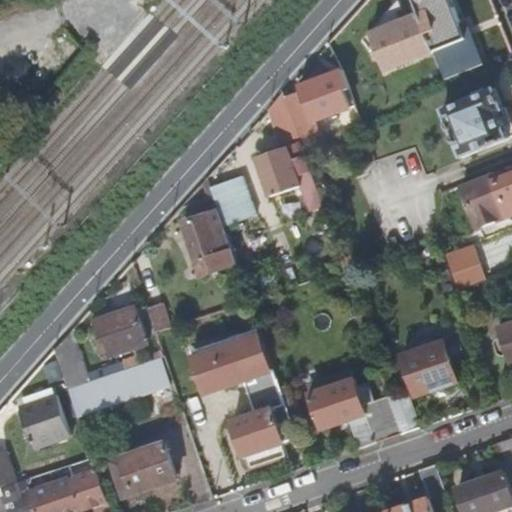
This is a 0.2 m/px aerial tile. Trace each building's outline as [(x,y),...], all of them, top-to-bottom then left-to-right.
[(388,73),(442,54),(446,67),(477,56),(457,0),(416,0),(421,11),(372,28),(388,73)] [(342,30),(330,44),(342,67),(357,60),(342,30)] [(33,36),(6,66),(14,73),(41,43),(33,36)] [(351,88),(344,72),(302,88),(305,93),(316,122),(357,106),(351,88)] [(496,89),(444,110),(463,158),(509,139),(499,112),(504,110),(496,89)] [(56,90),(51,95),(56,100),(61,95),(56,90)] [(259,159),(272,197),(302,187),(316,183),(304,147),(288,99),(285,93),(271,109),(285,151),(277,154),(276,150),(270,152),(271,155),(259,159)] [(305,93),(288,99),(304,147),(317,143),(311,124),(316,122),(305,93)] [(45,102),(39,108),(44,113),(50,107),(45,102)] [(511,166),(463,186),(480,229),(511,215),(511,166)] [(443,174),(436,177),(438,183),(445,181),(443,174)] [(220,210),(225,226),(257,215),(244,177),(212,188),(214,194),(220,210)] [(209,178),(204,184),(208,196),(214,194),(212,188),(209,178)] [(316,183),(302,187),(310,211),(324,206),(316,183)] [(302,187),(272,197),(280,221),(310,211),(302,187)] [(220,210),(184,222),(203,276),(238,264),(225,226),(220,210)] [(476,248),(450,257),(456,274),(482,265),(476,248)] [(352,258),(343,261),(346,270),(355,267),(352,258)] [(163,304),(148,308),(157,333),(172,328),(163,304)] [(137,308),(97,322),(109,358),(149,344),(137,308)] [(511,322),(498,327),(501,338),(498,339),(495,344),(499,355),(504,357),(507,356),(511,366),(511,365),(511,322)] [(193,351),(209,396),(252,381),(256,393),(283,384),(263,327),(193,351)] [(73,332),(56,351),(70,389),(90,382),(73,332)] [(456,338),(447,341),(452,357),(462,354),(464,350),(461,340),(456,338)] [(447,341),(404,355),(418,398),(461,383),(452,357),(447,341)] [(163,352),(154,355),(157,360),(162,359),(165,358),(163,352)] [(124,361),(127,370),(141,365),(138,356),(124,361)] [(70,389),(79,417),(171,386),(162,359),(157,360),(141,365),(127,370),(90,382),(70,389)] [(312,395),(324,430),(351,421),(361,449),(403,435),(390,397),(375,402),(369,383),(358,387),(356,380),(312,395)] [(421,429),(408,391),(390,397),(403,435),(421,429)] [(494,394),(487,396),(491,405),(498,403),(494,394)] [(59,397),(22,409),(36,449),(73,436),(59,397)] [(284,397),(260,405),(263,414),(273,410),(284,443),(298,438),(284,397)] [(263,414),(234,424),(245,457),(247,456),(252,468),(288,456),(284,443),(273,410),(263,414)] [(511,439),(501,443),(511,470),(511,439)] [(167,444),(112,463),(121,491),(132,487),(135,495),(179,480),(167,444)] [(0,489),(18,483),(7,453),(0,455),(0,489)] [(448,494),(438,465),(421,471),(431,499),(448,494)] [(31,495),(16,501),(20,511),(83,511),(98,507),(99,511),(112,511),(98,470),(31,493),(31,495)] [(511,488),(507,473),(459,490),(466,511),(495,511),(511,506),(511,488)] [(121,491),(124,498),(135,495),(132,487),(121,491)] [(431,499),(393,511),(435,511),(431,499)]
